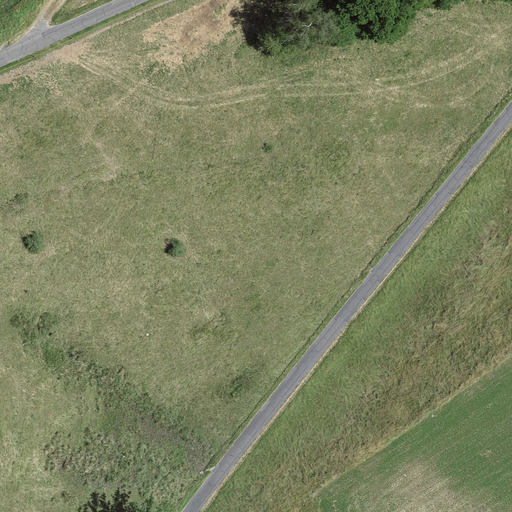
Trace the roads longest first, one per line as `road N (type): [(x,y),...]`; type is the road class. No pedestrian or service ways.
road 1 (unclassified): [(190,511),(511,110)]
road 2 (unclassified): [(135,0),(0,59)]
